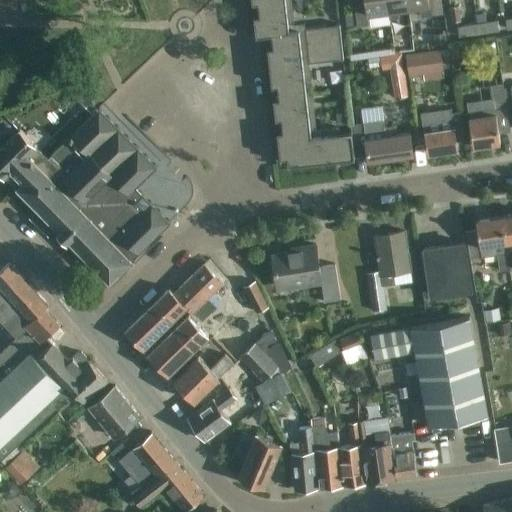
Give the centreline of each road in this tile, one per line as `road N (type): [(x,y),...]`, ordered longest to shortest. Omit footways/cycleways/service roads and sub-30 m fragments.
road 1 (residential): [(511,168),(250,208)]
road 2 (secondary): [(265,511),(237,502),(209,476),(90,329)]
road 3 (secondary): [(270,511),(511,477)]
road 4 (residential): [(246,161),(220,163),(198,148),(150,95),(215,30),(235,22)]
road 5 (residential): [(250,208),(196,231),(90,329)]
road 6 (residential): [(235,22),(246,161)]
